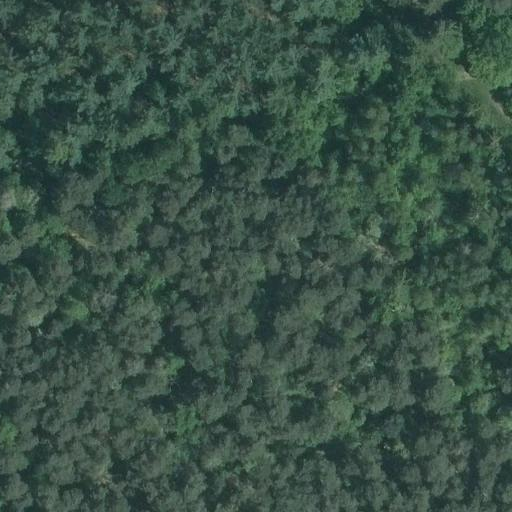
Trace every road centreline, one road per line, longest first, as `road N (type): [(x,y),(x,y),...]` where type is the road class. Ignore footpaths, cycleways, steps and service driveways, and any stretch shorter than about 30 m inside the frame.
road 1 (track): [(511,62),(454,68),(27,190),(0,187)]
road 2 (track): [(384,0),(511,123)]
